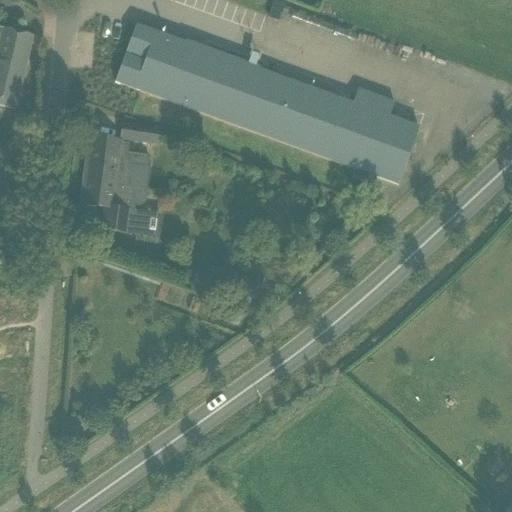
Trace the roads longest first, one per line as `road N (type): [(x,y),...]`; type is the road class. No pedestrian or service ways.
road 1 (tertiary): [(511,163),(290,359),(74,511)]
road 2 (residential): [(34,455),(68,0)]
